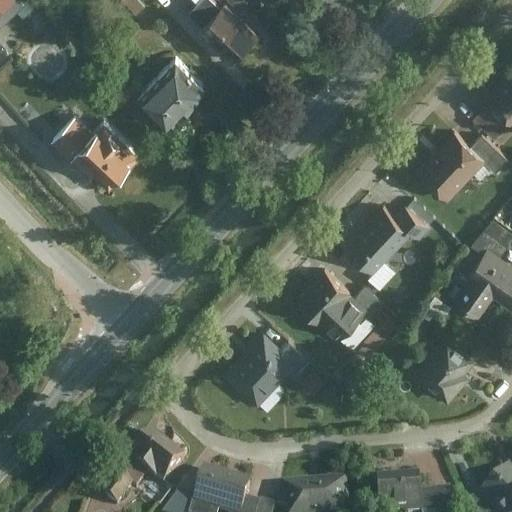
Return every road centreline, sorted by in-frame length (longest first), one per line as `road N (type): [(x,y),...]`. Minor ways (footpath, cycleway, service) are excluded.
road 1 (residential): [(511,18),(193,367),(183,395),(198,425)]
road 2 (secondary): [(425,0),(125,329)]
road 3 (residential): [(198,425),(250,449),(439,435),(479,424),(511,393)]
road 4 (secondary): [(125,329),(0,467)]
road 5 (residential): [(125,329),(0,192)]
